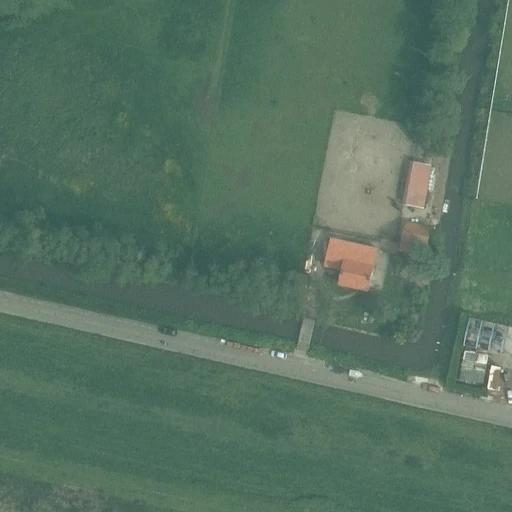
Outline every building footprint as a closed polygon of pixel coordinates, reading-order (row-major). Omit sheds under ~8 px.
[(416,129),(415,141),(430,143),(432,132),(416,129)] [(410,163),(405,189),(401,205),(423,210),(432,166),(410,163)] [(406,222),(401,243),(427,249),(431,228),(430,228),(406,222)] [(324,267),(342,271),(339,286),(369,292),(374,268),(373,268),(377,249),(330,239),(324,267)] [(464,352),(461,371),(460,379),(483,384),(484,376),(488,356),(464,352)]
